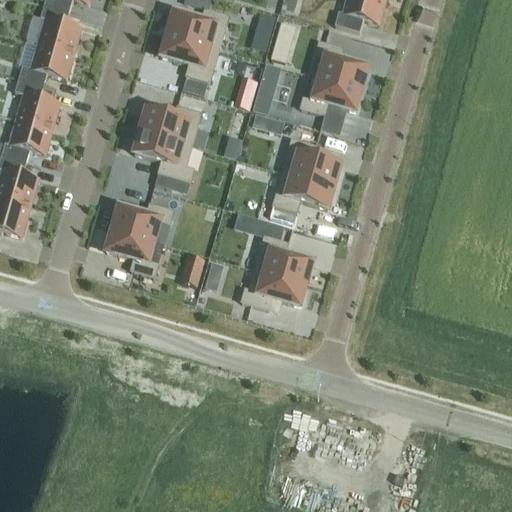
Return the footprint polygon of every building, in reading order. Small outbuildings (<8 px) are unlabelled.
[(46,0),(44,9),(69,16),(72,4),(89,9),(91,0),(46,0)] [(338,17),(335,30),(359,37),(363,24),(379,29),(385,7),(367,2),(367,0),(347,0),(343,18),(338,17)] [(69,16),(44,9),(40,22),(45,23),(37,52),(55,57),(57,50),(75,55),(81,33),(65,29),(69,16)] [(174,18),(168,40),(219,54),(229,21),(204,14),(202,22),(201,26),(174,18)] [(257,34),(270,38),(274,22),(261,18),(257,34)] [(295,32),(282,28),(275,51),(289,55),(295,32)] [(168,40),(162,62),(189,69),(188,73),(186,81),(210,88),(219,54),(168,40)] [(319,47),(315,59),(326,62),(320,83),(361,94),(367,73),(340,65),(340,63),(343,53),(319,47)] [(18,84),(43,91),(47,78),(67,84),(75,55),(57,50),(55,57),(37,52),(31,73),(22,71),(18,84)] [(304,100),(300,113),(324,120),(327,110),(327,109),(346,114),(354,116),(361,94),(320,83),(309,80),(304,100)] [(245,83),(240,102),(251,105),(257,87),(245,83)] [(56,94),(43,91),(18,84),(15,96),(23,99),(17,120),(36,126),(34,132),(52,137),(60,109),(53,107),(56,94)] [(257,98),(252,114),(266,118),(271,102),(257,98)] [(189,106),(187,114),(200,118),(202,110),(189,106)] [(147,115),(141,137),(192,152),(201,118),(177,112),(174,120),(174,123),(147,115)] [(1,160),(26,167),(29,155),(46,159),(52,137),(34,132),(36,126),(17,120),(9,148),(5,147),(1,160)] [(272,124),(268,136),(280,139),(283,127),(272,124)] [(141,137),(134,159),(161,166),(160,170),(158,178),(154,190),(186,200),(190,187),(194,174),(186,172),(192,152),(141,137)] [(291,144),(282,177),(333,192),(339,170),(312,162),(313,160),(316,151),(291,144)] [(26,167),(1,160),(0,164),(0,173),(2,174),(0,181),(0,204),(12,208),(14,201),(32,206),(39,184),(23,179),(26,167)] [(282,177),(272,210),(296,217),(299,208),(300,206),(327,214),(333,192),(282,177)] [(0,204),(0,235),(22,242),(32,206),(14,201),(12,208),(0,204)] [(119,212),(113,234),(154,246),(159,225),(163,226),(170,228),(173,216),(149,209),(147,217),(146,220),(119,212)] [(113,234),(107,256),(134,264),(133,267),(130,275),(155,282),(158,269),(151,267),(148,266),(154,246),(113,234)] [(264,241),(254,274),(305,289),(312,267),(285,260),(286,257),(288,248),(264,241)] [(205,265),(188,260),(180,289),(197,294),(205,265)] [(212,267),(209,276),(221,279),(223,270),(212,267)] [(245,294),(241,307),(269,315),(271,306),(272,303),(299,311),(305,289),(254,274),(248,295),(245,294)] [(398,496),(396,511),(409,511),(411,497),(398,496)]
